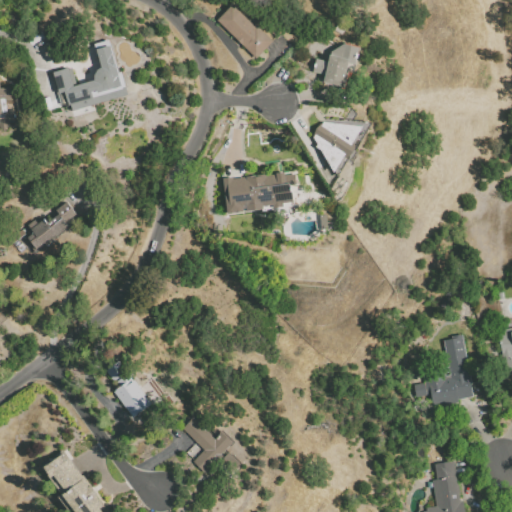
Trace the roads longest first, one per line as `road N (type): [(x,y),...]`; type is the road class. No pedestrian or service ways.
road 1 (residential): [(205,98),(156,240),(107,309),(0,395)]
road 2 (residential): [(43,363),(125,477),(150,493)]
road 3 (residential): [(144,0),(184,30),(201,64),(205,98)]
